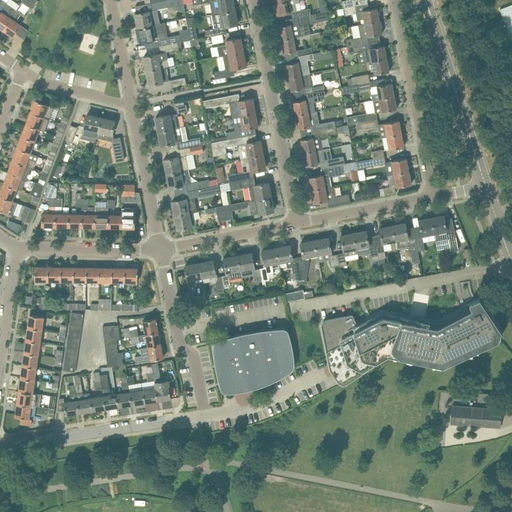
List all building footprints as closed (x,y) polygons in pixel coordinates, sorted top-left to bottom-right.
[(32,9),(35,0),(22,0),(21,2),(32,9)] [(152,10),(183,4),(182,0),(161,0),(150,2),(152,10)] [(234,9),(232,0),(218,0),(220,8),(221,12),(229,11),(234,9)] [(284,0),(274,2),(276,15),(279,15),(286,13),(291,12),(297,11),(295,3),(299,2),(298,0),(284,0)] [(346,0),(342,1),(343,8),(355,6),(354,0),(346,0)] [(16,9),(7,3),(0,12),(0,27),(3,30),(10,19),(16,9)] [(511,4),(499,9),(511,42),(511,4)] [(345,15),(355,13),(357,20),(363,19),(364,23),(379,21),(377,8),(356,12),(355,6),(343,8),(345,15)] [(21,13),(16,9),(10,19),(3,30),(12,36),(20,25),(15,22),(21,13)] [(211,15),(213,28),(221,27),(223,27),(225,26),(227,26),(237,24),(234,9),(229,11),(221,12),(211,14),(211,15)] [(151,25),(148,11),(135,13),(138,28),(151,25)] [(315,13),(315,14),(316,20),(327,18),(325,11),(323,12),(320,12),(315,13)] [(278,26),(281,40),(285,39),(293,37),(302,36),(300,25),(312,23),(312,20),(311,19),(311,14),(298,17),(299,22),(286,25),(278,26)] [(379,21),(364,23),(367,37),(382,34),(379,21)] [(151,25),(138,28),(140,42),(154,39),(151,25)] [(221,27),(213,28),(210,29),(211,36),(222,34),(221,27)] [(320,32),(302,36),(293,37),(293,40),(299,39),(300,41),(321,37),(320,32)] [(222,34),(211,36),(213,44),(224,42),(222,34)] [(159,46),(177,42),(176,35),(158,38),(159,46)] [(366,43),(365,36),(345,39),(346,46),(366,43)] [(295,50),(293,40),(293,37),(285,39),(281,40),(283,53),(284,53),(292,51),(295,51),(295,50)] [(227,44),(217,46),(218,56),(237,53),(243,51),(240,38),(234,39),(230,40),(226,40),(227,44)] [(177,42),(159,46),(161,53),(143,56),(146,71),(168,66),(166,52),(179,50),(178,47),(184,46),(183,41),(177,42)] [(347,52),(348,54),(363,51),(365,62),(372,61),(382,59),(387,58),(384,45),(367,48),(366,43),(346,46),(343,47),(344,53),(347,52)] [(237,53),(217,56),(217,57),(220,71),(213,72),(215,79),(224,77),(223,70),(233,68),(245,66),(243,51),(237,53)] [(339,67),(344,66),(341,52),(336,53),(339,67)] [(314,59),(313,53),(293,57),(294,62),(286,64),(288,77),(292,77),(309,73),(308,73),(306,60),(307,60),(314,59)] [(387,58),(382,59),(372,61),(374,74),(389,71),(387,58)] [(184,72),(195,68),(193,62),(182,65),(184,72)] [(149,85),(163,82),(169,80),(166,67),(168,66),(146,71),(149,85)] [(305,88),(306,93),(325,90),(324,85),(312,87),(309,73),(292,77),(288,77),(291,91),(292,90),(305,88)] [(368,74),(351,77),(351,78),(347,79),(348,85),(370,81),(368,74)] [(185,77),(170,80),(172,87),(186,84),(185,77)] [(341,87),(342,94),(371,88),(370,81),(348,85),(341,87)] [(391,83),(377,86),(378,93),(371,94),(372,100),(394,96),(393,90),(395,90),(394,83),(391,83)] [(325,90),(306,93),(307,99),(294,101),(293,102),(296,115),(299,114),(315,111),(314,102),(322,101),(321,96),(326,95),(325,90)] [(230,103),(230,102),(229,95),(209,99),(211,107),(230,103)] [(374,111),(348,117),(349,124),(357,122),(357,123),(377,119),(376,113),(396,109),(394,96),(372,100),(374,111)] [(240,100),(230,102),(230,103),(233,117),(241,116),(241,115),(254,112),(252,98),(240,100)] [(53,107),(48,105),(35,100),(30,112),(49,119),(53,107)] [(202,101),(196,102),(176,106),(177,113),(197,109),(204,108),(202,101)] [(69,103),(63,116),(69,118),(74,105),(69,103)] [(334,121),(334,120),(319,123),(317,111),(315,111),(299,114),(296,115),(298,128),(299,128),(302,128),(312,126),(313,131),(335,127),(334,121)] [(44,131),(49,119),(30,112),(26,124),(39,129),(44,131)] [(241,116),(232,117),(235,131),(226,133),(227,139),(242,137),(245,136),(244,129),(257,126),(254,112),(241,115),(241,116)] [(97,132),(100,117),(87,114),(83,129),(97,132)] [(175,114),(169,115),(169,114),(155,117),(158,131),(179,127),(177,116),(175,116),(175,114)] [(69,118),(63,116),(62,119),(59,117),(57,122),(66,125),(69,118)] [(100,117),(97,132),(96,137),(112,141),(116,161),(124,159),(119,137),(113,139),(114,134),(112,134),(115,121),(100,117)] [(377,119),(357,123),(358,130),(378,126),(377,119)] [(399,120),(394,121),(384,123),(386,136),(396,134),(401,133),(399,120)] [(66,125),(57,122),(55,130),(57,131),(56,136),(61,138),(66,125)] [(34,141),(39,129),(26,124),(21,136),(34,141)] [(62,148),(65,150),(68,142),(78,145),(83,129),(78,127),(70,125),(62,148)] [(158,131),(161,145),(178,142),(179,148),(201,144),(200,138),(182,141),(179,127),(158,131)] [(335,127),(313,131),(314,136),(300,139),(303,153),(306,152),(321,149),(322,149),(320,136),(337,133),(335,127)] [(401,133),(396,134),(386,136),(389,149),(404,146),(401,133)] [(30,153),(34,141),(21,136),(17,148),(30,153)] [(61,138),(56,136),(53,143),(47,141),(46,145),(57,149),(61,138)] [(213,157),(226,155),(225,147),(237,145),(240,159),(263,154),(260,140),(243,143),(242,137),(227,139),(216,141),(210,143),(213,157)] [(201,144),(179,148),(181,156),(164,159),(166,173),(180,170),(188,169),(185,155),(203,151),(201,144)] [(57,149),(46,145),(51,147),(47,159),(53,161),(57,149)] [(28,158),(30,153),(17,148),(12,159),(31,166),(33,167),(36,161),(28,158)] [(315,164),(320,163),(324,162),(323,160),(321,149),(306,152),(303,153),(306,166),(309,165),(315,164)] [(372,158),(384,156),(383,149),(371,151),(372,158)] [(228,175),(229,183),(250,178),(249,171),(253,171),(255,170),(265,168),(263,154),(240,159),(243,173),(228,175)] [(187,157),(190,168),(196,167),(193,155),(187,157)] [(342,156),(326,160),(328,167),(344,164),(342,156)] [(384,156),(372,158),(371,159),(372,166),(385,164),(384,156)] [(408,171),(406,158),(391,161),(394,174),(408,171)] [(26,179),(31,166),(12,159),(8,172),(25,179),(26,179)] [(42,171),(48,173),(53,161),(47,159),(42,171)] [(365,167),(364,160),(355,161),(357,169),(365,167)] [(328,167),(321,169),(322,174),(308,177),(310,190),(314,189),(326,187),(331,186),(329,176),(343,174),(343,170),(356,167),(355,162),(344,164),(328,167)] [(56,177),(60,167),(56,165),(52,176),(56,177)] [(166,173),(169,187),(186,184),(188,191),(210,186),(209,180),(191,183),(190,176),(181,178),(180,170),(166,173)] [(38,183),(44,185),(48,173),(42,171),(38,183)] [(394,174),(387,175),(389,187),(383,188),(383,189),(384,195),(395,193),(394,187),(411,184),(408,171),(394,174)] [(21,191),(25,179),(8,172),(3,184),(16,189),(21,191)] [(250,178),(229,183),(230,189),(248,186),(252,185),(250,178)] [(44,185),(38,183),(35,182),(30,194),(33,195),(39,198),(44,185)] [(268,182),(264,183),(255,185),(254,185),(257,199),(266,197),(271,196),(268,182)] [(51,198),(55,186),(49,183),(44,195),(51,198)] [(95,191),(105,192),(105,184),(95,183),(95,191)] [(0,196),(12,201),(16,189),(3,184),(0,192),(0,196)] [(134,195),(134,192),(134,185),(124,184),(122,184),(122,195),(134,195)] [(210,186),(188,191),(189,198),(172,201),(175,215),(193,211),(197,210),(194,197),(211,193),(211,191),(220,190),(219,185),(210,186)] [(310,190),(313,203),(316,202),(328,200),(329,206),(331,206),(344,203),(350,202),(349,193),(342,195),(336,196),(335,196),(333,186),(331,186),(326,187),(314,189),(310,190)] [(39,198),(33,195),(30,203),(36,205),(39,198)] [(0,196),(0,210),(13,215),(18,203),(12,201),(0,196)] [(257,199),(251,200),(248,201),(251,215),(260,213),(273,210),(271,196),(266,197),(257,199)] [(55,198),(49,198),(49,213),(42,213),(41,226),(55,226),(55,198)] [(62,213),(62,198),(55,198),(55,226),(68,227),(68,214),(62,213)] [(88,207),(88,199),(82,198),(81,207),(81,214),(81,227),(94,227),(95,214),(95,207),(88,207)] [(95,201),(95,207),(95,214),(94,227),(107,227),(108,214),(108,208),(108,201),(95,201)] [(231,208),(243,206),(242,202),(223,205),(225,220),(233,218),(231,208)] [(207,208),(207,213),(216,211),(218,221),(225,220),(223,205),(207,208)] [(26,206),(25,209),(21,218),(30,221),(33,212),(34,209),(26,206)] [(134,228),(135,215),(135,208),(121,208),(121,214),(121,223),(121,228),(134,228)] [(191,227),(191,226),(196,225),(194,215),(193,211),(175,215),(177,229),(191,227)] [(81,227),(81,214),(68,214),(68,227),(81,227)] [(121,223),(121,214),(108,214),(107,227),(121,228),(121,223)] [(444,219),(444,215),(431,218),(434,233),(436,241),(448,238),(450,251),(458,250),(454,228),(447,230),(444,219)] [(421,235),(422,235),(434,233),(431,218),(418,220),(419,225),(420,226),(421,235)] [(405,223),(392,225),(393,230),(395,241),(407,238),(408,238),(406,228),(405,223)] [(393,230),(392,225),(379,228),(380,233),(381,234),(382,243),(383,243),(390,241),(391,250),(397,249),(395,241),(393,230)] [(371,260),(378,259),(376,246),(369,248),(367,237),(366,230),(353,233),(354,238),(356,248),(357,254),(357,256),(370,254),(371,260)] [(342,245),(344,251),(344,253),(337,254),(339,265),(339,267),(347,265),(345,256),(357,254),(356,248),(354,238),(353,233),(340,235),(341,240),(342,245)] [(422,237),(415,239),(417,251),(425,250),(422,237)] [(331,251),(329,238),(314,240),(317,254),(331,251)] [(417,251),(415,239),(408,240),(410,253),(417,251)] [(300,243),(302,253),(303,256),(297,257),(303,284),(307,283),(306,278),(310,255),(317,254),(314,240),(300,243)] [(294,273),(296,280),(297,280),(298,285),(303,284),(297,257),(292,258),(292,255),(290,245),(275,248),(278,262),(286,260),(287,268),(292,267),(293,273),(294,273)] [(376,246),(378,259),(384,258),(385,257),(384,251),(383,245),(376,246)] [(275,248),(262,251),(265,267),(260,268),(262,279),(262,281),(269,279),(268,273),(273,272),(271,263),(278,262),(275,248)] [(255,269),(251,253),(237,255),(242,277),(253,275),(254,280),(262,279),(260,268),(255,269)] [(339,265),(337,254),(329,255),(331,266),(339,265)] [(237,255),(223,258),(226,275),(221,276),(223,286),(230,285),(229,280),(242,277),(237,255)] [(216,277),(213,260),(199,263),(202,277),(209,275),(210,284),(215,283),(216,290),(223,289),(222,287),(223,286),(221,276),(216,277)] [(199,263),(185,266),(189,287),(196,286),(194,278),(202,277),(199,263)] [(47,267),(35,266),(34,280),(44,280),(47,281),(47,267)] [(60,281),(60,267),(47,267),(47,281),(54,281),(60,281)] [(73,281),(73,267),(60,267),(60,281),(73,281)] [(86,281),(86,267),(73,267),(73,281),(86,281)] [(99,281),(99,267),(86,267),(86,281),(99,281)] [(111,282),(111,267),(99,267),(99,281),(111,282)] [(124,282),(124,268),(111,267),(111,282),(124,282)] [(137,282),(137,268),(124,268),(124,282),(137,282)] [(205,295),(201,296),(191,298),(192,305),(202,303),(207,302),(205,295)] [(322,325),(322,326),(322,327),(328,361),(329,362),(329,363),(329,364),(330,364),(331,365),(332,365),(333,365),(334,364),(337,370),(336,371),(335,372),(334,373),(334,374),(334,375),(334,376),(335,377),(338,382),(339,382),(339,383),(340,383),(341,384),(342,384),(343,384),(344,384),(345,384),(346,383),(377,363),(387,357),(443,370),(499,342),(499,328),(480,298),(462,308),(436,321),(425,319),(409,316),(381,310),(370,316),(366,318),(357,323),(353,315),(352,315),(327,319),(326,320),(325,320),(324,321),(323,321),(323,322),(322,323),(322,324),(322,325)] [(98,309),(98,299),(85,299),(85,303),(85,309),(98,309)] [(111,309),(111,304),(112,299),(98,299),(98,309),(111,309)] [(42,329),(43,316),(39,316),(29,314),(28,327),(32,328),(42,329)] [(158,331),(155,318),(143,321),(145,334),(158,331)] [(40,342),(42,329),(32,328),(28,327),(26,340),(30,340),(40,342)] [(129,331),(129,327),(122,328),(124,338),(130,337),(138,335),(137,329),(129,331)] [(226,392),(227,392),(232,392),(237,391),(242,391),(247,389),(253,388),(258,387),(263,385),(268,383),(274,381),(277,379),(279,378),(284,375),(290,371),(291,371),(292,370),(292,369),(293,368),(293,367),(294,366),(294,364),(294,362),(294,360),(294,356),(293,352),(293,349),(292,346),(291,340),(290,337),(289,335),(288,332),(288,331),(287,330),(286,329),(286,328),(284,328),(283,327),(282,327),(277,328),(271,328),(262,329),(253,331),(248,332),(242,333),(234,335),(229,336),(224,338),(218,339),(216,340),(216,341),(215,341),(214,342),(213,343),(213,344),(213,346),(213,350),(214,356),(214,362),(215,367),(217,372),(218,378),(220,384),(221,387),(221,389),(222,390),(223,391),(224,392),(225,392),(226,392)] [(138,335),(130,337),(132,343),(147,341),(148,347),(161,344),(158,331),(145,334),(139,335),(138,335)] [(38,355),(40,342),(30,340),(26,340),(24,352),(29,353),(38,355)] [(140,348),(141,355),(135,356),(136,363),(153,359),(163,358),(161,344),(148,347),(140,348)] [(36,367),(38,355),(29,353),(24,352),(22,365),(27,366),(36,367)] [(171,398),(170,394),(169,391),(169,385),(168,379),(161,380),(158,362),(152,363),(153,372),(154,380),(155,387),(157,396),(157,400),(171,398)] [(22,365),(20,378),(25,378),(34,380),(36,367),(27,366),(22,365)] [(99,372),(93,372),(95,386),(101,385),(100,375),(99,372)] [(108,384),(106,374),(100,375),(101,385),(103,396),(104,405),(105,408),(118,406),(117,403),(116,394),(110,395),(109,387),(108,384)] [(25,378),(20,378),(18,390),(32,393),(34,380),(25,378)] [(71,401),(64,402),(63,398),(58,398),(58,401),(57,411),(65,411),(66,415),(79,412),(78,409),(76,395),(76,393),(75,385),(68,386),(71,401)] [(123,393),(116,394),(117,403),(118,406),(131,404),(130,401),(129,392),(128,385),(121,386),(123,393)] [(157,396),(155,387),(142,390),(144,398),(144,402),(157,400),(157,396)] [(36,406),(38,393),(32,393),(18,390),(17,403),(21,404),(31,405),(36,406)] [(144,398),(142,390),(129,392),(130,401),(131,404),(144,402),(144,398)] [(83,394),(82,392),(76,393),(76,395),(78,409),(79,412),(92,410),(91,407),(90,398),(89,393),(83,394)] [(104,405),(103,396),(90,398),(91,407),(92,410),(105,408),(104,405)] [(30,408),(31,405),(21,404),(17,403),(15,416),(19,417),(21,417),(29,418),(30,408)] [(501,409),(497,409),(451,405),(450,423),(500,427),(501,409)]
